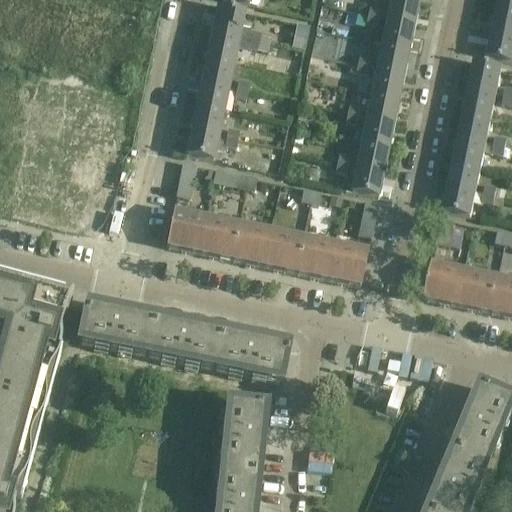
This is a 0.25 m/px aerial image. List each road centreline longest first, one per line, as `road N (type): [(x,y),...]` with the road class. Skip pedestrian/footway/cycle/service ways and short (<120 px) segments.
road 1 (residential): [(451,0),(383,342)]
road 2 (residential): [(117,292),(183,0)]
road 3 (residential): [(117,292),(311,329)]
road 4 (residential): [(295,511),(311,329)]
road 5 (residential): [(471,359),(403,511)]
road 6 (residential): [(0,262),(117,292)]
